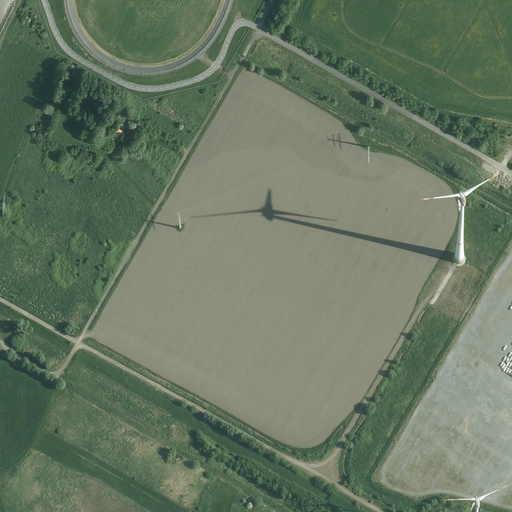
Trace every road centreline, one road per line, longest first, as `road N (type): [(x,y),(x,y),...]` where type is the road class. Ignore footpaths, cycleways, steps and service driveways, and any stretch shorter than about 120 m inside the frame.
road 1 (track): [(0,299),(384,511)]
road 2 (track): [(56,378),(285,511)]
road 3 (track): [(323,478),(449,260)]
road 4 (track): [(511,98),(479,96),(357,35),(345,22),(344,0)]
